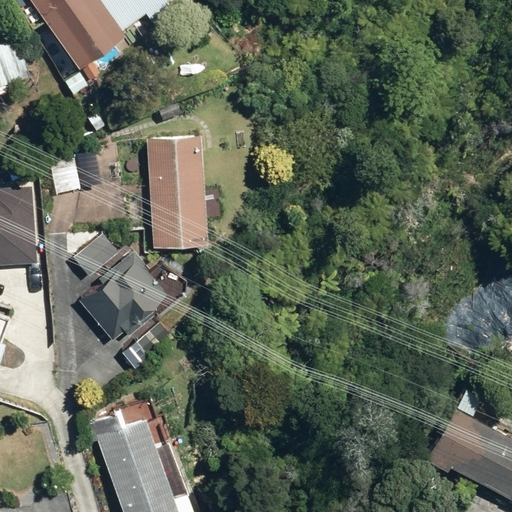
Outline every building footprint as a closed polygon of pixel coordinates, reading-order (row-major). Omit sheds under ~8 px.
[(41,0),(85,58),(132,23),(114,0),(41,0)] [(154,242),(212,238),(205,127),(147,131),(154,242)] [(0,260),(40,258),(35,184),(0,186),(0,260)] [(102,219),(68,251),(88,274),(123,242),(102,219)] [(81,291),(121,339),(178,293),(138,244),(81,291)] [(0,360),(10,333),(0,329),(0,360)] [(196,511),(154,402),(97,424),(130,511),(196,511)] [(429,456),(511,501),(511,432),(459,403),(429,456)] [(48,511),(0,502),(0,511),(48,511)]
